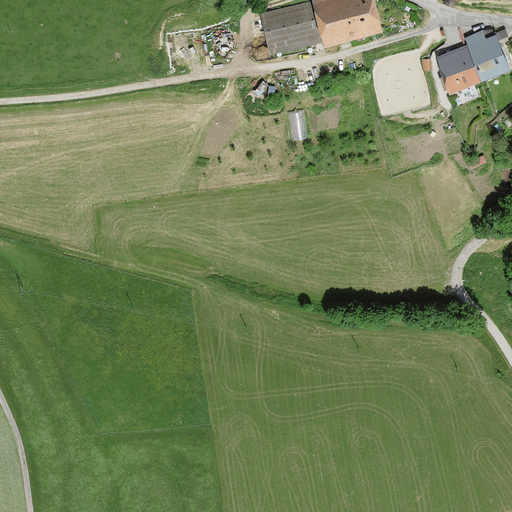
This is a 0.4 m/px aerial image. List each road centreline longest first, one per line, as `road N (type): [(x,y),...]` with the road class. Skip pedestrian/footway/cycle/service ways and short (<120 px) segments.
road 1 (track): [(244,70),(0,102)]
road 2 (residential): [(456,16),(322,58),(244,70)]
road 3 (residential): [(511,360),(459,286),(458,273),(469,248),(511,219)]
road 4 (track): [(0,395),(23,445),(31,511)]
